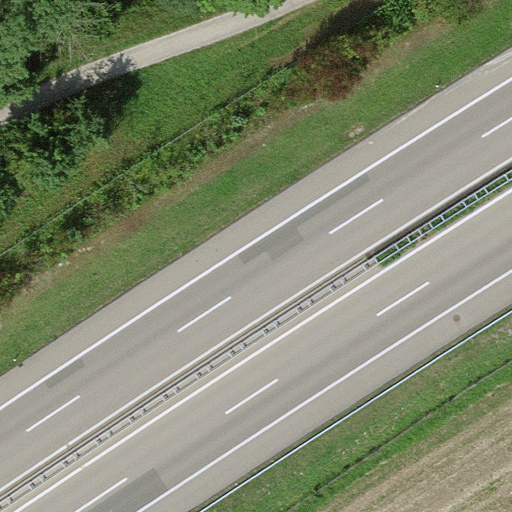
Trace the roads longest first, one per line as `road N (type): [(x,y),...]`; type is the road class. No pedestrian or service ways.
road 1 (motorway): [(511,121),(0,453)]
road 2 (motorway): [(83,511),(511,232)]
road 3 (track): [(272,0),(52,90),(0,132)]
